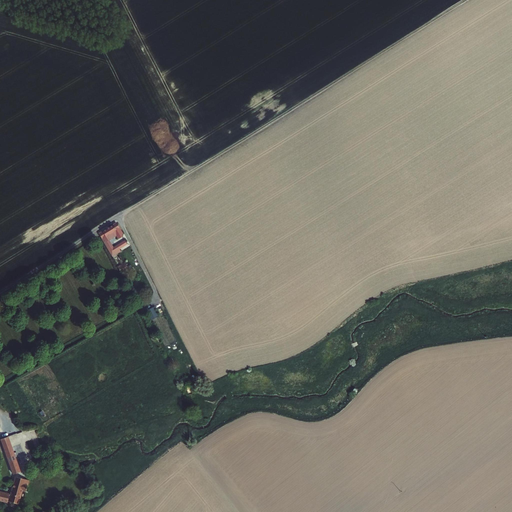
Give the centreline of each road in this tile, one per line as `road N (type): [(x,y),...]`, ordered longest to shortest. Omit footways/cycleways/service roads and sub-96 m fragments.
road 1 (track): [(465,0),(119,217)]
road 2 (track): [(0,291),(119,217)]
